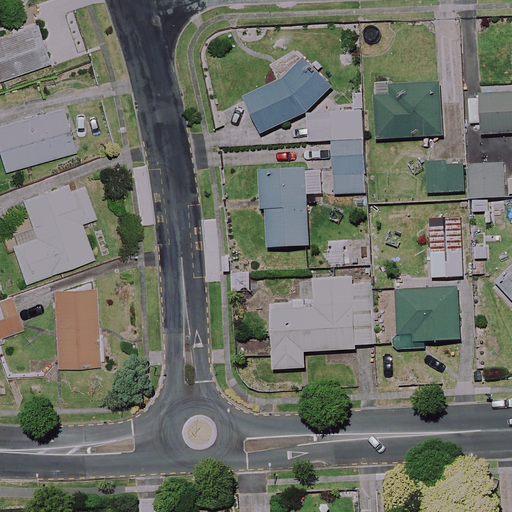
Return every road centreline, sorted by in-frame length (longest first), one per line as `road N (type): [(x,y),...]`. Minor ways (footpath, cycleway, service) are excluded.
road 1 (residential): [(195,399),(163,112),(132,6)]
road 2 (residential): [(511,428),(228,444)]
road 3 (residential): [(165,441),(0,451)]
